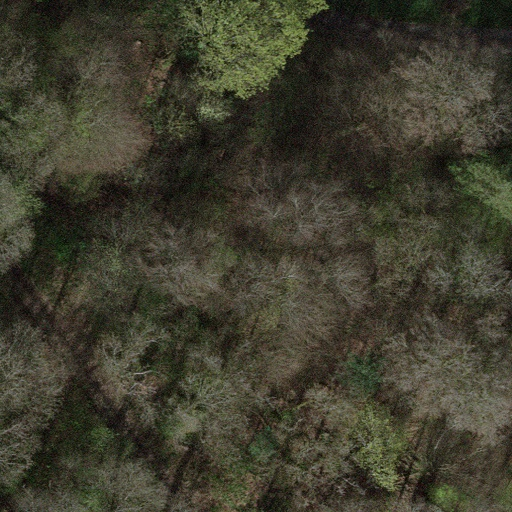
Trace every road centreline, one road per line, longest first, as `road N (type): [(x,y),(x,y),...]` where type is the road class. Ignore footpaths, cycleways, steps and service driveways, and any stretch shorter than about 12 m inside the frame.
road 1 (track): [(0,304),(180,511)]
road 2 (track): [(511,40),(268,0)]
